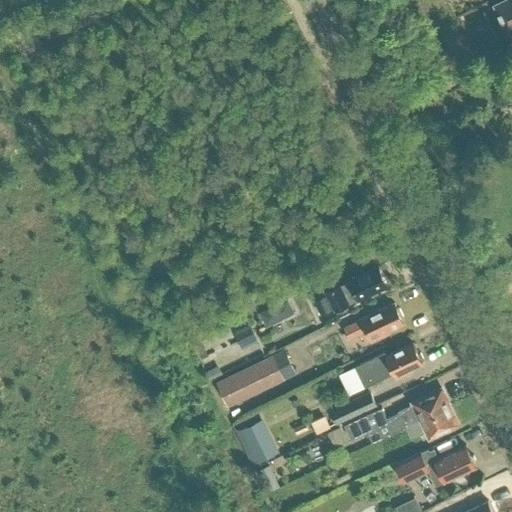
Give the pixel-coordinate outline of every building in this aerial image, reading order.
[(511,0),(505,0),(497,4),(510,31),(511,30),(511,0)] [(335,310),(358,298),(387,284),(378,265),(326,291),(324,286),(312,292),(315,298),(315,299),(321,313),(334,307),(335,310)] [(388,329),(404,321),(402,317),(403,314),(400,307),(397,306),(395,301),(361,317),(362,318),(345,326),(350,336),(367,328),(372,339),(389,331),(388,329)] [(276,345),(291,379),(313,370),(298,335),(276,345)] [(413,341),(387,354),(385,350),(356,364),(366,385),(394,372),(397,377),(413,369),(412,367),(423,361),(422,359),(424,358),(421,351),(418,352),(413,341)] [(271,351),(215,379),(228,403),(231,402),(283,376),(271,351)] [(217,362),(205,368),(209,376),(221,371),(217,362)] [(382,406),(368,412),(345,423),(351,437),(368,429),(373,441),(407,425),(450,404),(442,387),(413,401),(414,402),(398,409),(399,411),(387,416),(382,406)] [(329,408),(336,422),(377,403),(370,389),(329,408)] [(459,422),(450,404),(407,425),(412,436),(426,429),(430,436),(459,422)] [(320,413),(309,417),(314,431),(325,426),(320,413)] [(259,419),(236,430),(252,462),(274,451),(259,419)] [(297,433),(308,428),(305,421),(294,425),(297,433)] [(466,443),(438,456),(434,446),(430,448),(429,446),(396,461),(404,479),(428,468),(435,483),(445,479),(455,475),(456,476),(460,479),(469,476),(469,470),(468,469),(476,465),(475,462),(476,459),(474,453),(470,452),(466,443)] [(494,511),(488,499),(460,511),(494,511)]
